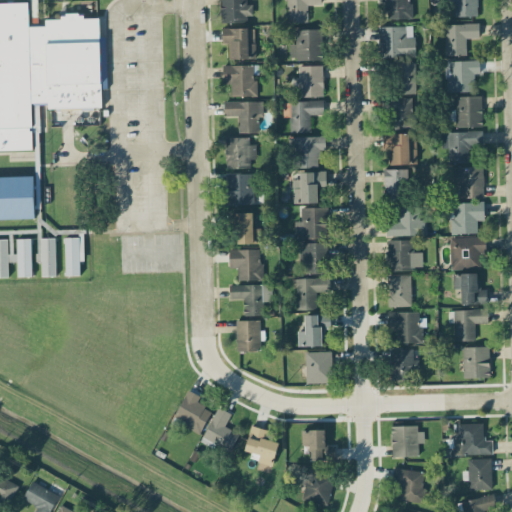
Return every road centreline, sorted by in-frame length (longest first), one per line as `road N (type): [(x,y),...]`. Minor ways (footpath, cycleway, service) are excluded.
road 1 (residential): [(356,511),(366,469),(349,0)]
road 2 (residential): [(193,0),(205,347),(221,374),(237,382)]
road 3 (residential): [(237,382),(307,405),(511,399)]
road 4 (residential): [(506,0),(511,175)]
